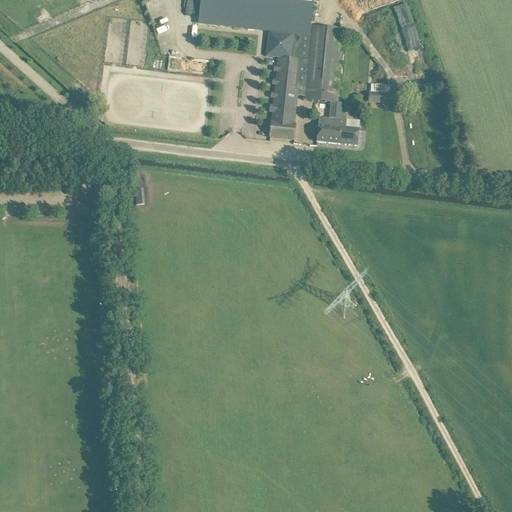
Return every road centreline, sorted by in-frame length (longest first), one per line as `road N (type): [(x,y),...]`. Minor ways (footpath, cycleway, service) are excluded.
road 1 (unclassified): [(511,191),(101,142),(0,143)]
road 2 (track): [(484,511),(293,164)]
road 3 (track): [(101,142),(138,511)]
